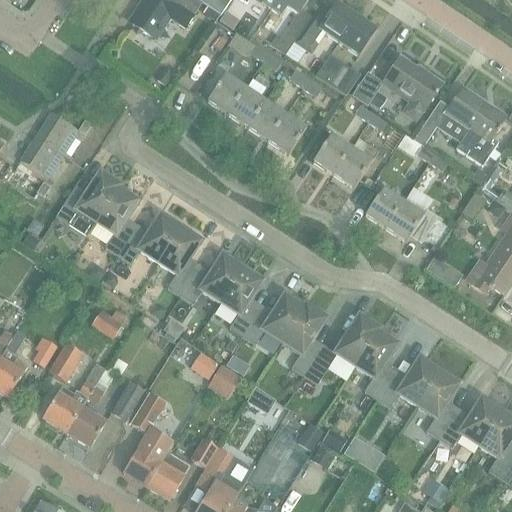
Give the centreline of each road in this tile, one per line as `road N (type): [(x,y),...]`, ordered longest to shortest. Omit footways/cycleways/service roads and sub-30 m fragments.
road 1 (residential): [(363,280),(331,277),(132,148),(129,137),(144,111)]
road 2 (residential): [(144,111),(233,186),(327,218),(363,280)]
road 3 (residential): [(502,362),(378,281),(363,280)]
road 4 (residential): [(127,511),(0,433)]
road 5 (residential): [(144,111),(34,32)]
